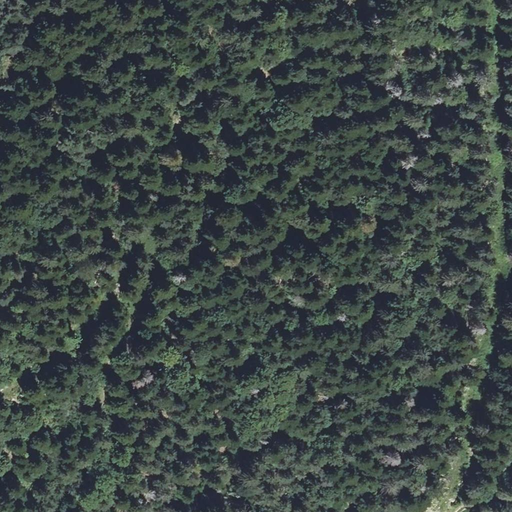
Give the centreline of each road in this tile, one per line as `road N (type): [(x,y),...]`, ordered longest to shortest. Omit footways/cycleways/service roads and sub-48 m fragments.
road 1 (track): [(435,511),(465,435),(497,276),(489,0)]
road 2 (track): [(0,390),(41,364),(107,297),(167,191),(181,111),(174,54),(155,0)]
road 3 (track): [(106,364),(147,281),(167,191)]
road 4 (track): [(0,150),(43,0)]
